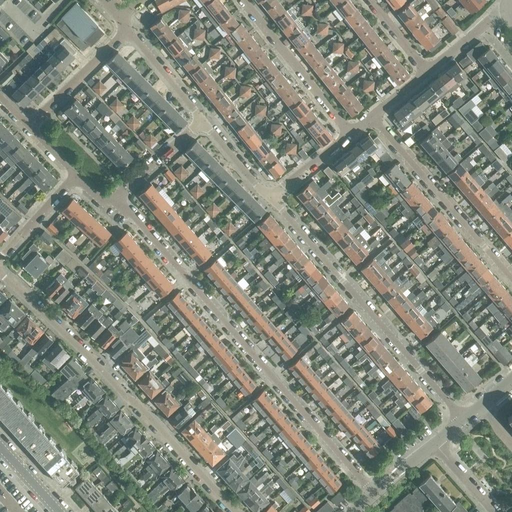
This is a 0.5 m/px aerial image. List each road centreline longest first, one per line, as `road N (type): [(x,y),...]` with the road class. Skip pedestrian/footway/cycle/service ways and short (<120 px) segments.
road 1 (residential): [(118,200),(374,493)]
road 2 (residential): [(234,511),(0,268)]
road 3 (residential): [(463,417),(270,198)]
road 4 (residential): [(511,281),(372,116)]
road 5 (residential): [(242,0),(348,132)]
road 6 (residential): [(28,127),(129,30)]
